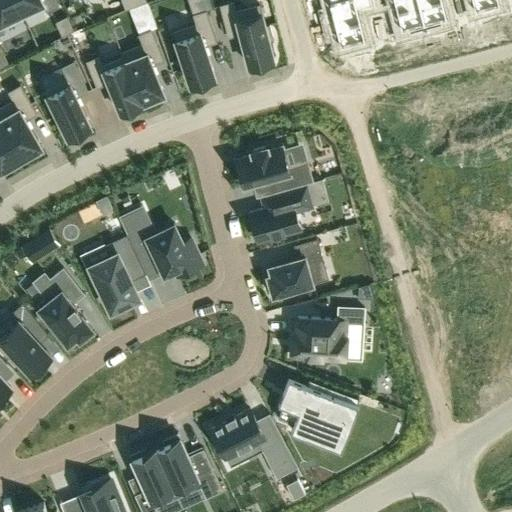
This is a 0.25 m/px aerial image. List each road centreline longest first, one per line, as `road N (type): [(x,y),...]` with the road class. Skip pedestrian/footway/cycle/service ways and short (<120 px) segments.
road 1 (residential): [(347,88),(445,451)]
road 2 (residential): [(0,471),(116,431),(240,370),(253,328),(240,290)]
road 3 (residential): [(0,458),(40,409),(95,364),(155,325),(240,290)]
road 4 (residential): [(0,211),(128,143),(198,120)]
road 5 (residential): [(240,290),(198,120)]
road 6 (unclassified): [(347,88),(511,49)]
